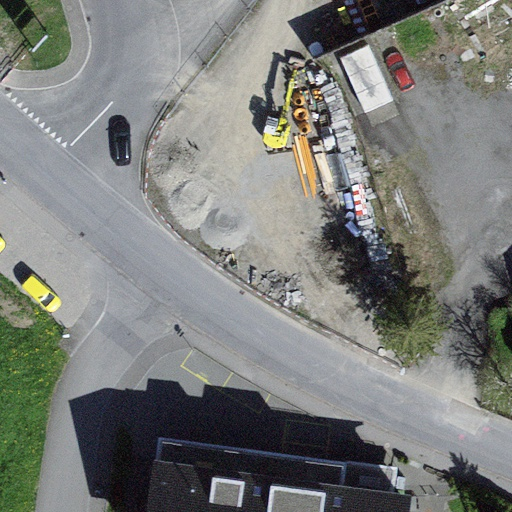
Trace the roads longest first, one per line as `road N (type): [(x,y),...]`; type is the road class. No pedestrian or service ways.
road 1 (unclassified): [(511,455),(277,347),(165,273)]
road 2 (residential): [(165,273),(90,378),(63,511)]
road 3 (unknown): [(440,425),(477,271),(511,199)]
road 4 (unclassified): [(165,273),(0,125)]
